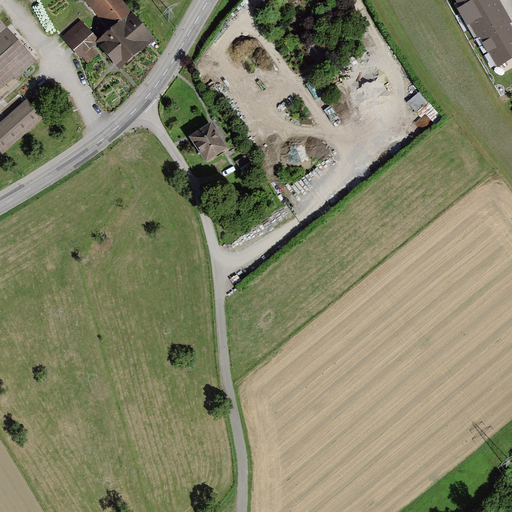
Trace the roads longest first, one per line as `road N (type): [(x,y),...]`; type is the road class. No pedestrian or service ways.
road 1 (residential): [(141,102),(194,188),(218,271),(240,511)]
road 2 (tertiary): [(0,204),(141,102)]
road 3 (track): [(103,136),(63,67),(2,0)]
road 4 (tertiary): [(141,102),(206,0)]
